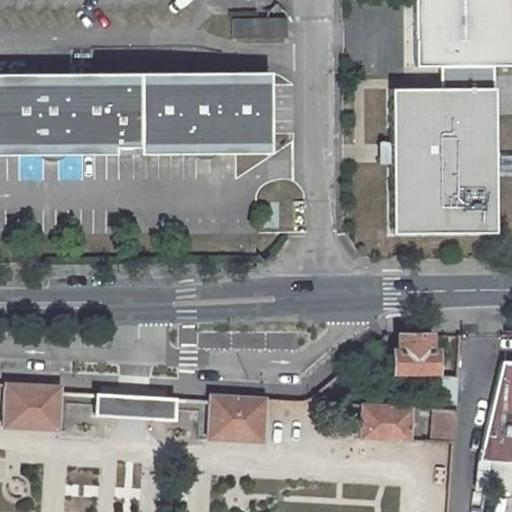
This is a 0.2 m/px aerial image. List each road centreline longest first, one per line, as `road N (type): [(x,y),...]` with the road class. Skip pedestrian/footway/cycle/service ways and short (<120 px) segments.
road 1 (residential): [(0,307),(312,302)]
road 2 (residential): [(312,302),(308,0)]
road 3 (unknown): [(464,511),(480,296)]
road 4 (residential): [(312,302),(511,295)]
